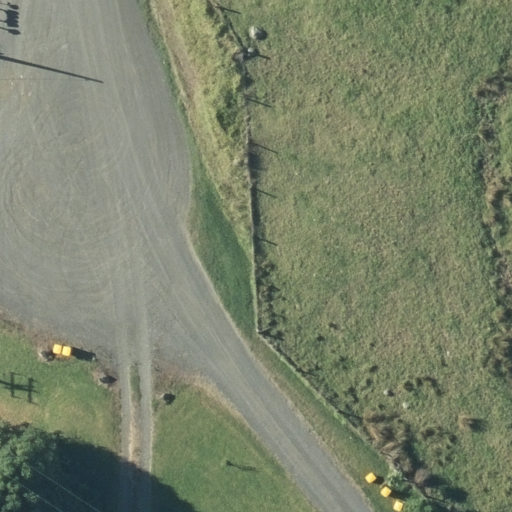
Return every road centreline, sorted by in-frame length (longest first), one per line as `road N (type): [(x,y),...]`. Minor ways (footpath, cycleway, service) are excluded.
road 1 (unknown): [(178,309),(150,370),(138,511)]
road 2 (unclassified): [(56,188),(63,0)]
